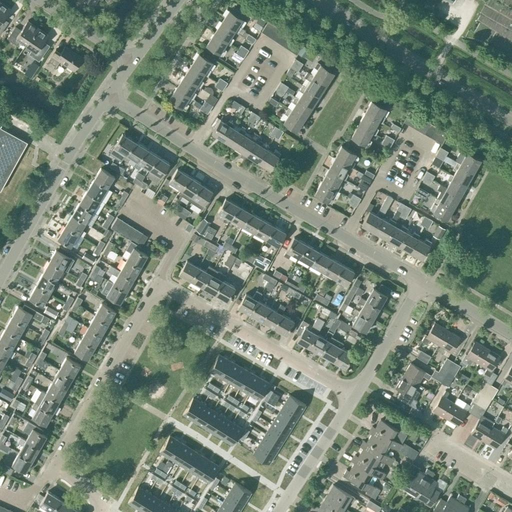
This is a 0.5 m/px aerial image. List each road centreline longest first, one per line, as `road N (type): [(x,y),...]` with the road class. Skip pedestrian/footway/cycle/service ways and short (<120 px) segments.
road 1 (residential): [(351,399),(157,281)]
road 2 (secondary): [(511,118),(318,0)]
road 3 (tertiary): [(0,279),(106,97)]
road 4 (residential): [(55,463),(157,281)]
road 5 (residential): [(342,239),(189,149)]
road 6 (residential): [(277,511),(351,399)]
road 7 (residential): [(351,399),(418,283)]
road 8 (residential): [(227,94),(253,111),(286,59),(259,42)]
road 9 (residential): [(374,184),(401,199),(429,146),(402,132)]
